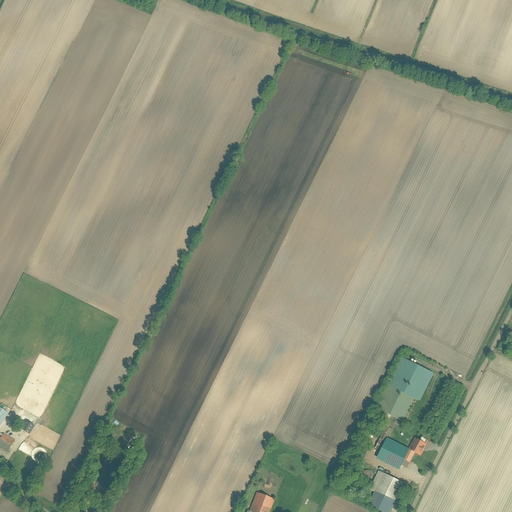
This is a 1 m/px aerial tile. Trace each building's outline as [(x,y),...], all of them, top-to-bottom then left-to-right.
[(401,358),(388,386),(419,401),(432,373),(401,358)] [(413,399),(388,386),(376,409),(402,422),(413,399)] [(34,425),(21,418),(16,426),(29,433),(34,425)] [(0,447),(7,452),(15,441),(3,433),(2,435),(0,437),(0,447)] [(409,450),(387,439),(377,459),(399,470),(409,450)] [(420,455),(425,444),(415,439),(409,450),(420,455)] [(370,472),(364,470),(361,477),(368,479),(370,472)] [(388,511),(403,483),(377,470),(368,488),(373,490),(367,503),(385,511),(388,511)] [(269,511),(273,500),(256,495),(251,511),(269,511)]
